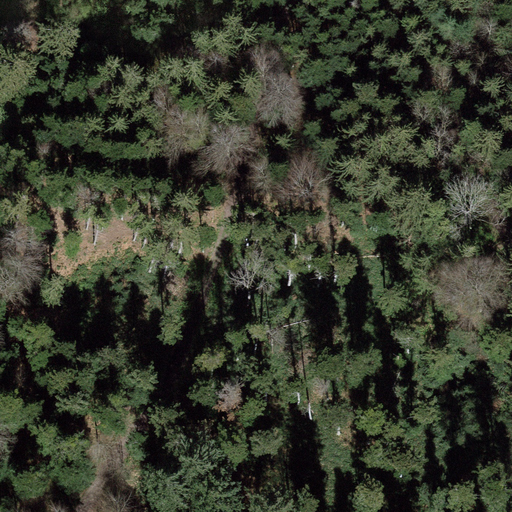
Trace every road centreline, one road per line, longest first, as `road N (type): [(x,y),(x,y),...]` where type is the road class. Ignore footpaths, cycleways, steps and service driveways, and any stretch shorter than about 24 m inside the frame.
road 1 (track): [(291,0),(181,316),(129,429),(43,511)]
road 2 (track): [(511,251),(377,0)]
